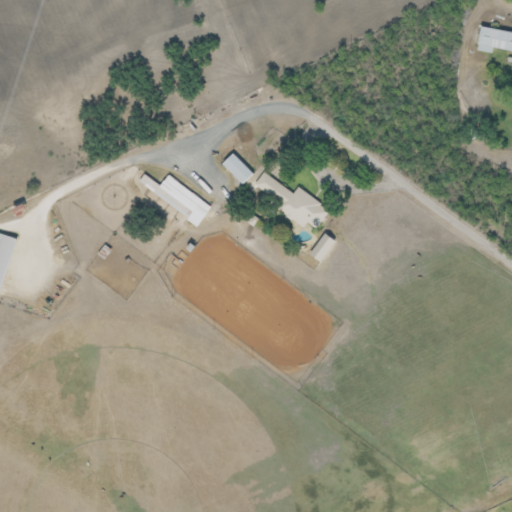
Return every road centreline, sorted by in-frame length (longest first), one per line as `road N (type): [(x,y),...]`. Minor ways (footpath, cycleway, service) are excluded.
road 1 (residential): [(308,109),(265,110),(200,144),(78,187),(25,226),(0,224)]
road 2 (residential): [(511,257),(308,109)]
